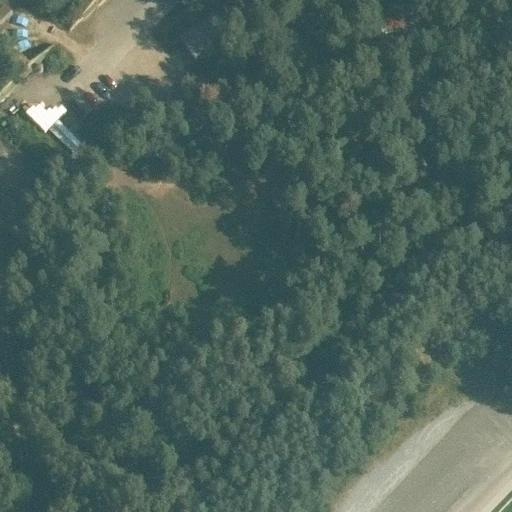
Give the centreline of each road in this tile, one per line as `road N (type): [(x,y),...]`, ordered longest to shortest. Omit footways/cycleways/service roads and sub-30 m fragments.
road 1 (track): [(511,28),(175,90),(133,85),(91,63)]
road 2 (track): [(0,306),(34,511)]
road 3 (unclassified): [(154,0),(52,94)]
